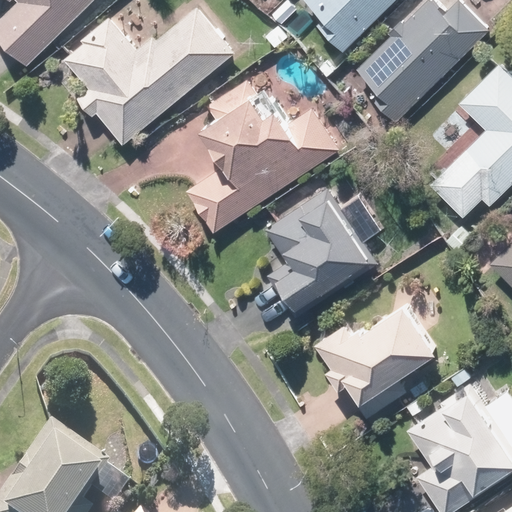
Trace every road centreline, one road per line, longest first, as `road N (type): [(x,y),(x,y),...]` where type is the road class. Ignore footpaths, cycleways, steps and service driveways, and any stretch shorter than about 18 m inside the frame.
road 1 (tertiary): [(280,511),(217,391),(83,238)]
road 2 (residential): [(83,238),(0,353)]
